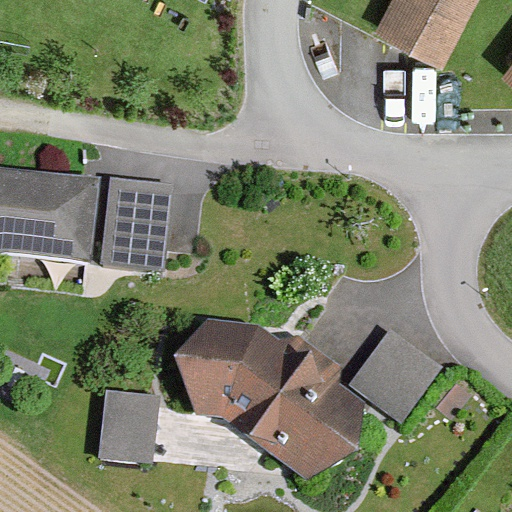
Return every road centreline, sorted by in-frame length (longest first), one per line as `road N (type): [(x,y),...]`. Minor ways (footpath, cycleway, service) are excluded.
road 1 (unclassified): [(0,114),(237,149),(463,161)]
road 2 (residential): [(463,161),(445,257),(452,300),(480,346),(511,369)]
